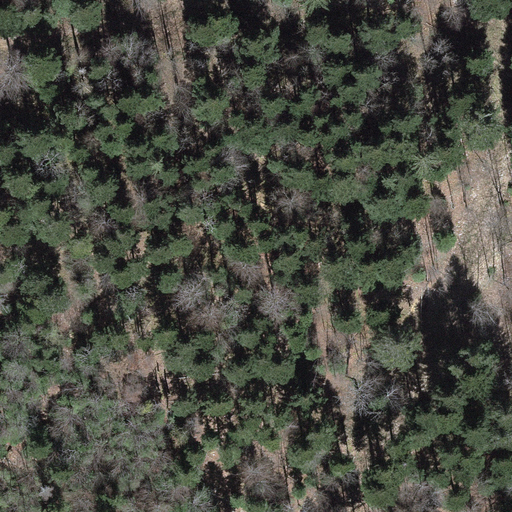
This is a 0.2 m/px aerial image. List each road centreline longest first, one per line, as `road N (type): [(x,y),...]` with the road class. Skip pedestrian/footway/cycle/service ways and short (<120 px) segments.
road 1 (track): [(299,511),(360,463),(466,259),(497,133),(511,22)]
road 2 (track): [(177,0),(0,50)]
